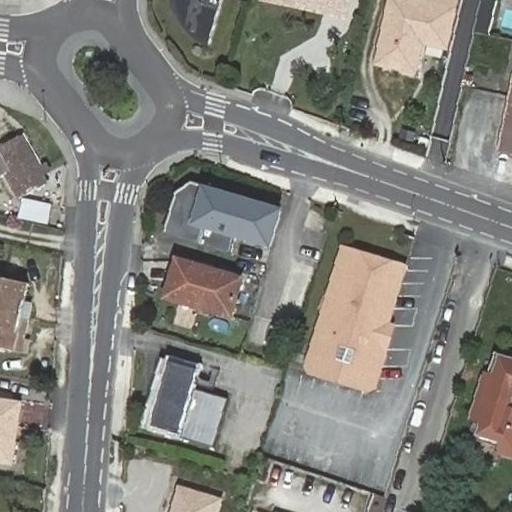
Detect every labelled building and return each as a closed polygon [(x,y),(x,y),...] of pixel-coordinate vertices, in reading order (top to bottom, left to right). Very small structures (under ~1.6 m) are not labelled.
[(210,41),(221,0),(174,0),(174,1),(177,8),(183,19),(189,27),(199,36),(210,41)] [(430,0),(430,4),(406,0),(391,0),(378,65),(416,72),(422,44),(447,49),(456,0),(430,0)] [(511,93),(500,151),(511,153),(511,93)] [(21,201),(47,187),(21,139),(3,149),(21,183),(14,187),(21,201)] [(175,193),(162,236),(199,247),(203,233),(272,254),(285,211),(191,182),(175,193)] [(383,341),(406,267),(343,248),(308,368),(310,373),(372,390),(376,388),(389,343),(383,341)] [(233,316),(243,279),(178,261),(168,298),(233,316)] [(0,278),(0,313),(28,319),(31,303),(25,301),(29,284),(0,278)] [(28,319),(0,313),(0,347),(15,351),(18,334),(24,335),(28,319)] [(154,431),(179,438),(201,364),(175,357),(154,431)] [(511,457),(511,361),(502,359),(497,378),(486,375),(474,419),(484,422),(481,434),(505,441),(501,454),(511,457)] [(0,461),(12,463),(21,405),(0,401),(0,461)] [(218,511),(222,501),(182,489),(174,511),(218,511)]
